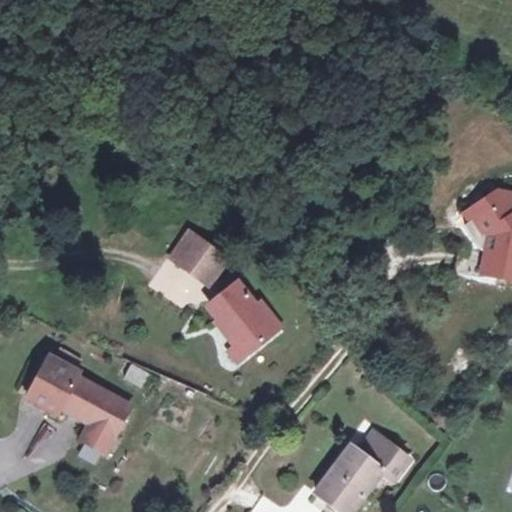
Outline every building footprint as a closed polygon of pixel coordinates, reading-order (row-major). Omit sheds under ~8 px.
[(479,240),(485,235),(475,222),(490,210),(492,198),(462,221),(479,240)] [(482,274),(511,279),(511,206),(508,200),(492,198),(490,210),(475,222),(485,235),(488,240),(482,274)] [(186,219),(169,247),(183,256),(201,229),(186,219)] [(223,243),(201,229),(183,256),(205,270),(223,243)] [(234,265),(206,290),(225,312),(222,315),(244,340),(278,311),(256,285),(253,287),(234,265)] [(151,290),(179,303),(185,288),(157,276),(151,290)] [(72,373),(73,371),(48,358),(28,398),(53,411),(57,404),(90,421),(82,436),(105,448),(112,432),(128,401),(72,373)] [(363,434),(346,455),(353,460),(370,439),(363,434)] [(384,484),(401,462),(370,439),(353,460),(346,455),(340,450),(303,496),(323,511),(340,511),(371,474),(384,484)]
